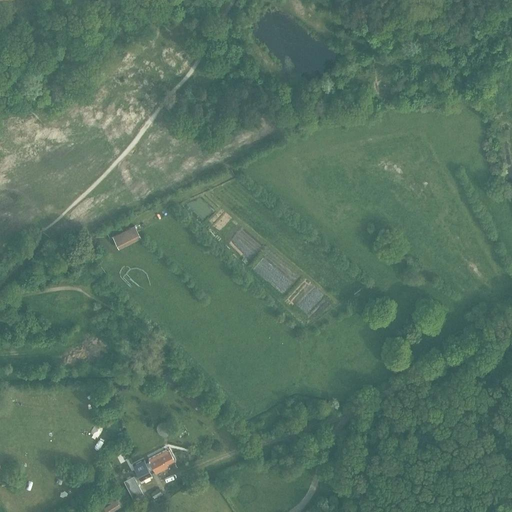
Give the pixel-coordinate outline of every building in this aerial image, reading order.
[(118,248),(139,237),(134,227),(113,237),(118,248)] [(164,437),(170,433),(162,421),(156,425),(164,437)] [(144,459),(133,465),(140,480),(152,474),(151,473),(155,471),(156,473),(167,467),(165,464),(174,459),(169,450),(167,451),(166,449),(149,459),(149,460),(146,462),(144,459)] [(135,498),(141,495),(132,473),(123,477),(128,487),(130,486),(135,498)] [(159,489),(151,494),(154,498),(162,494),(159,489)] [(111,511),(121,506),(116,499),(103,508),(104,509),(102,510),(103,511),(111,511)]
